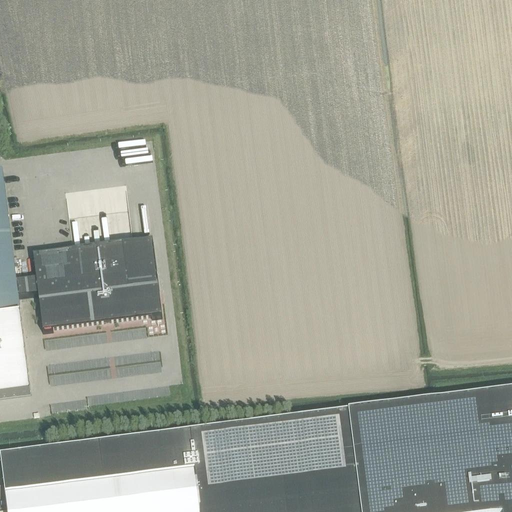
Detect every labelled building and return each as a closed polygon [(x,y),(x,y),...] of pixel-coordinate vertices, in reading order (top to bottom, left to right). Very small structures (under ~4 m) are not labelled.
[(2,172),(0,172),(0,237),(10,237),(2,172)] [(0,237),(0,317),(20,315),(10,237),(0,237)] [(36,281),(16,283),(18,300),(38,297),(43,335),(53,333),(53,331),(151,318),(152,321),(162,320),(152,243),(33,258),(36,281)] [(0,399),(30,395),(20,315),(0,317),(0,399)] [(511,511),(511,391),(349,412),(361,511),(511,511)] [(361,511),(349,412),(0,457),(7,511),(361,511)]
